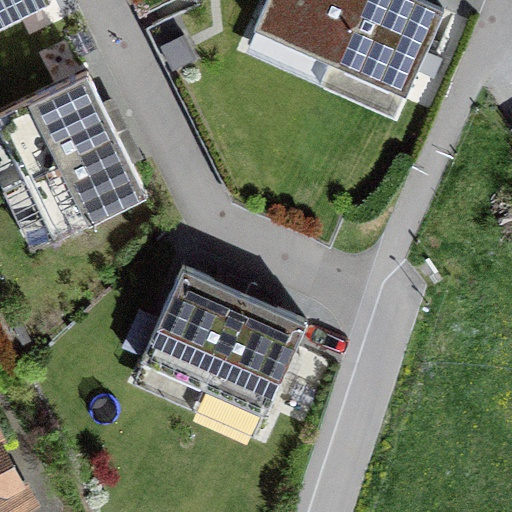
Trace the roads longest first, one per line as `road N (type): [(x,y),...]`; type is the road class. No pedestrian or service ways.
road 1 (residential): [(327,511),(389,313),(199,199),(101,0)]
road 2 (residential): [(496,0),(451,112)]
